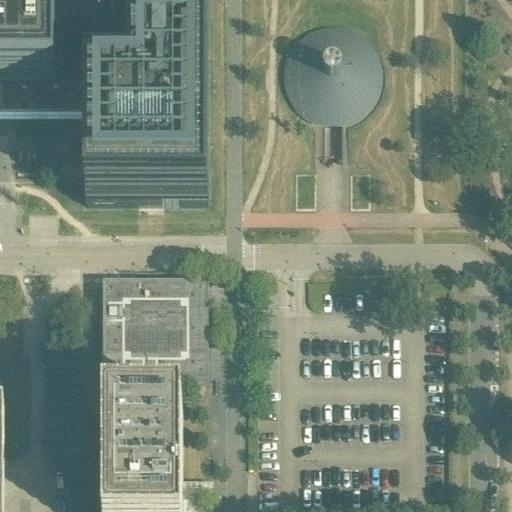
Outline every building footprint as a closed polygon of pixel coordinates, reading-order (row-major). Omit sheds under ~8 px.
[(0,0),(0,120),(1,121),(2,121),(4,120),(5,120),(6,119),(7,118),(8,116),(9,115),(9,113),(16,113),(27,113),(28,113),(29,112),(30,112),(32,109),(33,109),(34,108),(35,108),(36,109),(40,112),(42,112),(43,112),(45,112),(48,112),(50,112),(52,112),(54,112),(55,113),(56,114),(57,115),(59,115),(60,114),(61,114),(62,113),(62,112),(63,110),(63,109),(64,109),(65,108),(67,108),(68,108),(69,109),(70,109),(70,111),(71,113),(72,114),(73,115),(74,116),(75,116),(77,115),(79,115),(81,114),(83,113),(90,113),(90,85),(56,85),(55,0),(0,0)] [(90,85),(90,113),(90,210),(208,210),(207,0),(99,0),(99,85),(90,85)] [(321,125),(325,126),(329,127),(332,127),(336,127),(340,126),(344,125),(347,124),(351,123),(355,121),(358,119),(361,117),(364,115),(367,112),(369,109),(371,106),(373,103),(375,99),(377,96),(378,92),(378,88),(379,85),(379,81),(379,77),(379,73),(378,69),(377,66),(375,62),(374,59),(372,55),(369,52),(366,48),(363,46),(360,43),(357,41),(353,39),(350,38),(346,37),(342,36),(339,35),(335,35),(331,35),(327,35),(323,36),(320,37),(316,38),(313,39),(309,41),(306,43),(303,46),(300,48),(298,51),(295,54),(293,58),(291,61),(290,64),(289,68),(288,72),(287,76),(287,79),(287,83),(287,87),(288,91),(289,95),(290,98),(292,102),(294,105),(296,108),(298,111),(301,114),(304,116),(307,119),(310,121),(314,123),(317,124),(321,125)] [(23,157),(35,171),(49,159),(36,145),(23,157)] [(130,417),(130,392),(130,387),(183,387),(208,387),(208,289),(104,289),(104,297),(98,297),(98,321),(104,321),(103,387),(110,387),(111,417),(104,417),(103,511),(188,511),(195,510),(194,505),(195,504),(196,504),(196,503),(197,502),(197,500),(197,499),(196,498),(195,497),(194,497),(193,497),(192,497),(189,488),(183,488),(183,417),(130,417)] [(13,300),(0,299),(0,410),(12,410),(13,300)] [(198,497),(215,495),(214,486),(196,489),(198,497)]
